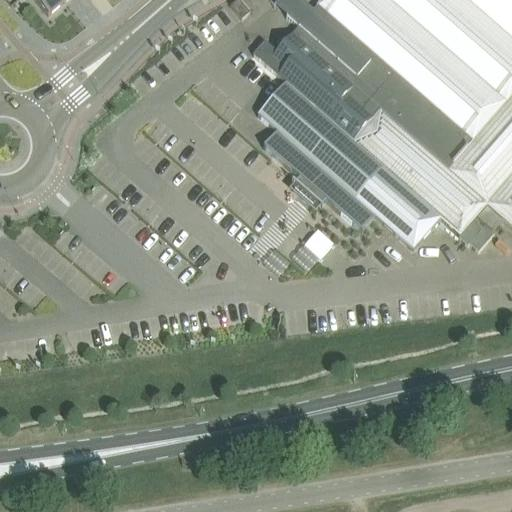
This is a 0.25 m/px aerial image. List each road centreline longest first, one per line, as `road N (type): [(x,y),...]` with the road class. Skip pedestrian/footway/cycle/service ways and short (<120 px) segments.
road 1 (primary): [(0,471),(285,421),(511,369)]
road 2 (unclassified): [(205,511),(511,463)]
